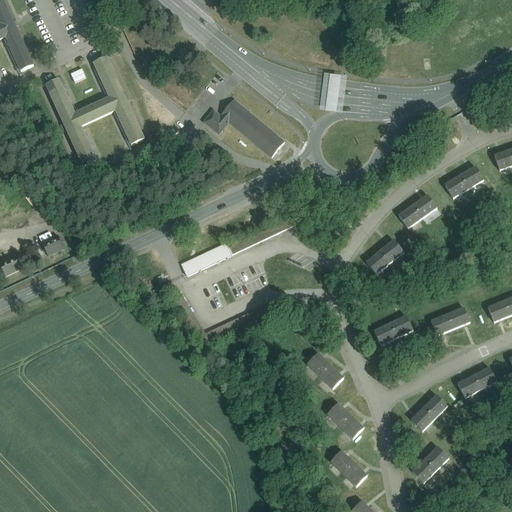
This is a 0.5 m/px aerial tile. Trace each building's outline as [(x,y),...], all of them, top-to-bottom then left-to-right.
[(0,0),(0,40),(5,38),(21,73),(33,67),(18,34),(18,33),(12,19),(11,19),(2,0),(0,0)] [(26,10),(17,15),(19,19),(28,15),(26,10)] [(75,116),(59,81),(47,87),(62,120),(61,120),(68,135),(69,135),(84,168),(96,162),(80,128),(116,112),(131,146),(144,140),(128,107),(129,107),(122,92),(122,93),(106,59),(94,65),(110,100),(75,116)] [(71,75),(74,84),(86,79),(82,70),(71,75)] [(347,79),(324,76),(322,93),(319,112),(342,115),(345,97),(347,79)] [(284,144),(234,101),(220,118),(213,113),(205,123),(219,135),(228,123),(272,159),(284,144)] [(511,151),(494,158),(499,172),(511,168),(511,151)] [(476,169),(445,187),(453,200),(484,182),(476,169)] [(29,195),(25,199),(33,208),(37,204),(29,195)] [(428,197),(399,218),(408,231),(437,210),(428,197)] [(52,220),(44,211),(40,215),(48,224),(52,220)] [(288,217),(169,273),(174,283),(293,228),(288,217)] [(57,237),(42,244),(48,258),(64,251),(57,237)] [(394,242),(366,264),(376,277),(404,254),(394,242)] [(15,257),(0,263),(0,266),(5,278),(21,271),(15,257)] [(205,335),(180,292),(169,298),(201,350),(271,317),(266,307),(205,335)] [(511,300),(488,310),(494,324),(511,317),(511,300)] [(464,310),(431,323),(437,338),(470,324),(464,310)] [(406,318),(374,333),(381,348),(413,332),(406,318)] [(344,380),(318,355),(307,366),(333,391),(344,380)] [(489,370),(458,386),(465,400),(497,384),(489,370)] [(436,397),(411,422),(422,433),(448,408),(436,397)] [(364,430),(338,405),(327,416),(353,441),(364,430)] [(438,449),(412,474),(424,485),(449,460),(438,449)] [(367,478),(342,453),(331,464),(356,489),(367,478)] [(371,511),(362,503),(353,511),(371,511)]
